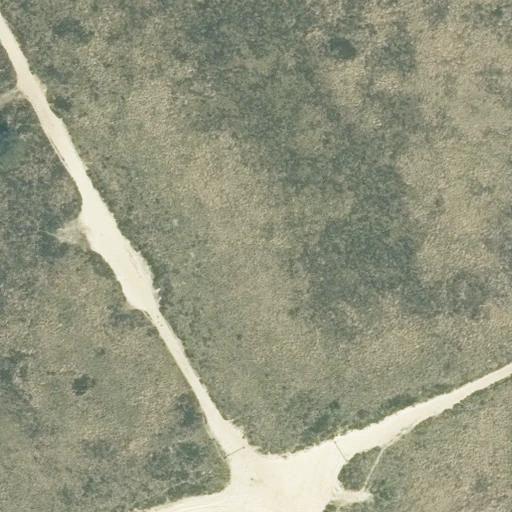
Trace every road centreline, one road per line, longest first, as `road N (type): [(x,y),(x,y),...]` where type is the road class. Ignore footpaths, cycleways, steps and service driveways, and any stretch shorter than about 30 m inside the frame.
road 1 (track): [(275,511),(149,309),(0,29)]
road 2 (track): [(511,369),(265,494)]
